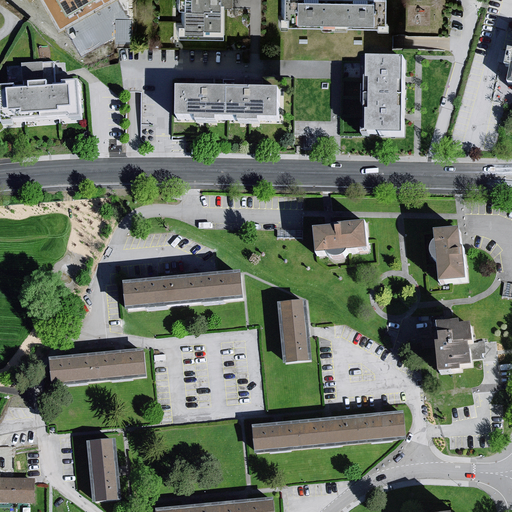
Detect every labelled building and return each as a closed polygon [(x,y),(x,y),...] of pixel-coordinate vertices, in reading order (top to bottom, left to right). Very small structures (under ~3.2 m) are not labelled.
[(50,0),(55,9),(71,0),(50,0)] [(217,0),(177,0),(178,31),(218,31),(217,0)] [(280,0),(280,23),(383,25),(383,0),(280,0)] [(403,76),(403,60),(368,59),(368,61),(368,80),(368,98),(368,116),(368,135),(368,137),(403,137),(403,122),(403,114),(403,84),(403,76)] [(0,92),(1,108),(2,127),(82,121),(79,81),(63,83),(63,86),(56,86),(54,62),(35,63),(22,64),(24,89),(15,90),(14,86),(0,87),(0,92)] [(281,90),(179,89),(179,119),(281,120),(281,90)] [(330,228),(314,230),(317,256),(370,250),(367,222),(333,226),(333,228),(330,228)] [(459,230),(436,232),(436,242),(435,243),(432,247),(431,252),(433,259),(436,262),(439,264),(440,283),(468,281),(464,249),(464,248),(462,248),(460,230),(459,230)] [(242,304),(239,277),(124,289),(127,315),(242,304)] [(308,345),(303,304),(279,307),(287,366),(311,362),(308,345)] [(450,324),(439,325),(441,345),(437,345),(441,375),(463,373),(463,368),(474,367),(474,361),(483,360),(482,353),(486,353),(484,342),(474,343),(474,339),(473,326),(462,327),(462,323),(454,323),(450,324)] [(146,380),(144,351),(54,358),(56,387),(146,380)] [(405,437),(402,412),(251,427),(254,453),(405,437)] [(120,501),(114,443),(90,445),(96,503),(120,501)] [(2,478),(0,477),(0,505),(34,506),(34,483),(3,481),(2,478)] [(274,511),(273,501),(174,511),(274,511)]
